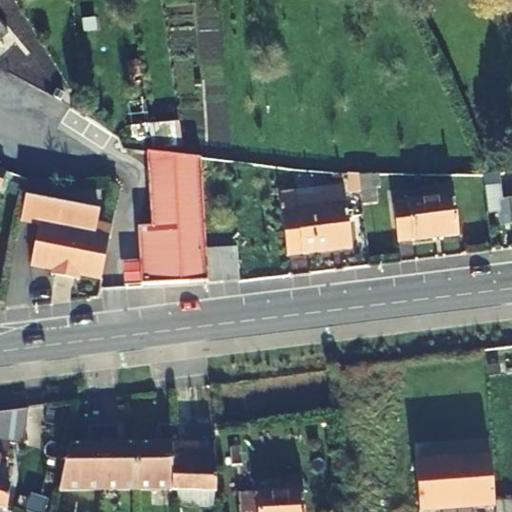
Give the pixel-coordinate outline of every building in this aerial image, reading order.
[(0,40),(8,34),(0,23),(0,40)] [(139,230),(143,288),(210,283),(207,248),(201,158),(191,157),(157,153),(147,153),(153,229),(139,230)] [(360,175),(363,203),(377,201),(375,176),(360,175)] [(483,177),(489,217),(505,216),(499,175),(483,177)] [(460,236),(453,182),(406,189),(408,200),(393,202),(399,245),(460,236)] [(346,194),(284,201),(290,255),(352,249),(346,194)] [(29,195),(24,222),(41,226),(34,269),(103,280),(110,237),(94,235),(99,210),(29,195)] [(237,247),(222,248),(226,283),(240,281),(237,247)] [(210,284),(226,283),(222,248),(210,248),(207,248),(210,284)] [(0,510),(5,511),(8,511),(11,490),(0,486),(0,473),(2,458),(9,459),(11,443),(25,445),(29,408),(0,411),(0,510)] [(90,444),(70,444),(62,487),(173,490),(174,447),(174,429),(159,428),(158,446),(119,445),(120,427),(90,426),(90,444)] [(173,491),(218,494),(216,487),(214,449),(174,447),(173,490),(173,491)] [(242,448),(232,449),(232,467),(243,467),(242,448)] [(305,511),(304,483),(273,486),(273,493),(240,495),(241,511),(305,511)]
